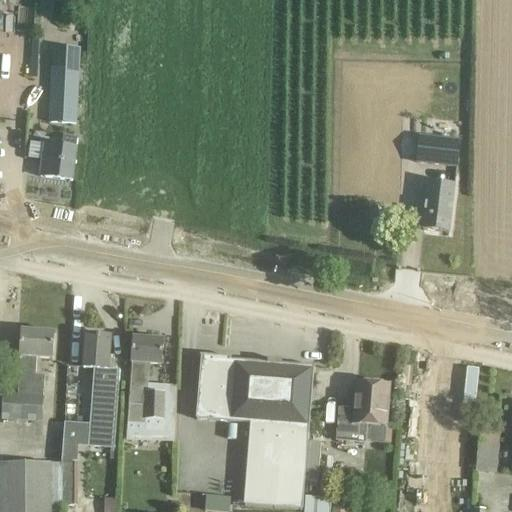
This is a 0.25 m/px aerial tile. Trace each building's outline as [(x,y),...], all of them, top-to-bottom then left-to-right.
[(53,60),(49,124),(76,126),(80,62),(80,55),(54,53),(53,60)] [(402,69),(341,68),(338,200),(398,201),(402,69)] [(72,182),(76,149),(77,139),(63,137),(62,147),(45,145),(40,178),(72,182)] [(419,138),(416,165),(457,170),(460,142),(419,138)] [(428,182),(422,230),(449,234),(455,186),(428,182)] [(22,331),(20,357),(17,396),(3,395),(2,420),(41,422),(45,377),(35,376),(36,358),(53,360),(54,334),(22,331)] [(115,450),(115,448),(114,448),(119,385),(120,372),(113,371),(114,357),(110,356),(111,337),(85,336),(83,369),(93,370),(88,448),(115,450)] [(132,367),(128,424),(144,425),(144,433),(176,433),(177,389),(164,389),(164,395),(148,394),(150,365),(161,366),(163,341),(159,341),(159,340),(148,339),(148,340),(134,339),(132,364),(132,367)] [(232,360),(232,359),(199,356),(199,357),(201,358),(196,420),(250,425),(246,483),(304,488),(313,369),(315,369),(315,368),(281,365),(282,363),(279,362),(279,365),(270,365),(270,362),(268,361),(267,364),(230,361),(230,360),(232,360)] [(366,426),(386,428),(389,386),(357,384),(355,411),(339,410),(337,442),(365,444),(366,426)] [(479,432),(476,474),(497,475),(499,434),(479,432)] [(74,464),(74,462),(61,462),(62,464),(61,506),(77,506),(77,464),(74,464)] [(61,511),(61,506),(62,464),(0,464),(0,511),(61,511)] [(228,511),(230,499),(207,496),(205,511),(228,511)] [(329,511),(330,499),(306,497),(304,511),(329,511)]
